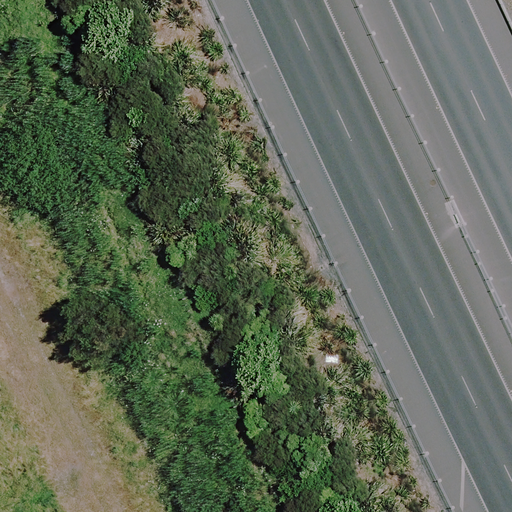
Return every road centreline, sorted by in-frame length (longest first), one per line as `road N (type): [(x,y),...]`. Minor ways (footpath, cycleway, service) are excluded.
road 1 (motorway): [(511,482),(377,229),(286,0)]
road 2 (motorway): [(425,0),(511,199)]
